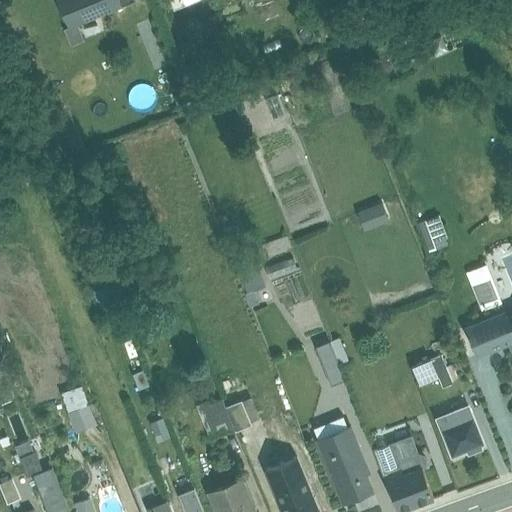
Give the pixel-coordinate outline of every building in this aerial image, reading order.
[(135,0),(134,0),(58,0),(69,28),(135,0)] [(448,51),(442,35),(430,40),(437,56),(448,51)] [(277,96),(266,100),(273,119),(284,115),(277,96)] [(99,179),(82,185),(89,204),(105,198),(99,179)] [(365,231),(389,221),(382,202),(357,213),(365,231)] [(417,231),(425,252),(435,249),(427,227),(417,231)] [(293,258),(265,268),(269,280),(297,269),(293,258)] [(482,311),(502,303),(486,265),(466,273),(482,311)] [(246,273),(238,276),(243,289),(250,307),(260,303),(255,290),(266,286),(258,266),(252,268),(252,269),(245,271),(246,273)] [(206,287),(195,291),(199,302),(197,303),(201,314),(216,309),(212,298),(210,299),(206,287)] [(250,307),(243,289),(233,293),(237,304),(239,303),(241,310),(250,307)] [(511,315),(509,317),(506,310),(465,326),(477,358),(509,345),(511,352),(511,351),(511,315)] [(223,325),(210,328),(214,340),(226,336),(223,325)] [(339,338),(329,342),(338,364),(348,360),(339,338)] [(329,342),(316,346),(331,386),(345,381),(338,364),(329,342)] [(440,354),(412,366),(420,385),(438,378),(441,387),(452,382),(440,354)] [(273,385),(262,389),(267,404),(279,400),(273,385)] [(73,432),(95,424),(82,386),(60,394),(73,432)] [(242,400),(226,406),(236,430),(236,431),(252,425),(250,421),(260,417),(251,398),(242,401),(242,400)] [(226,406),(223,399),(211,404),(209,399),(196,405),(210,439),(236,430),(226,406)] [(479,444),(483,443),(466,405),(437,417),(452,455),(468,449),(469,452),(481,448),(479,444)] [(343,503),(373,491),(366,475),(371,472),(351,424),(347,426),(343,416),(313,428),(343,503)] [(171,437),(164,417),(149,422),(157,443),(171,437)] [(398,510),(433,497),(423,470),(428,464),(425,455),(419,453),(412,436),(373,450),(383,475),(385,475),(398,510)] [(28,477),(33,474),(44,470),(35,451),(18,457),(28,477)] [(284,511),(318,511),(296,455),(266,467),(284,511)] [(48,511),(70,511),(50,467),(44,470),(33,474),(48,511)] [(0,483),(0,486),(8,504),(21,498),(13,478),(0,483)] [(218,511),(255,511),(242,479),(210,491),(218,511)] [(96,511),(90,497),(74,503),(77,511),(96,511)] [(170,511),(166,500),(148,507),(150,511),(170,511)]
